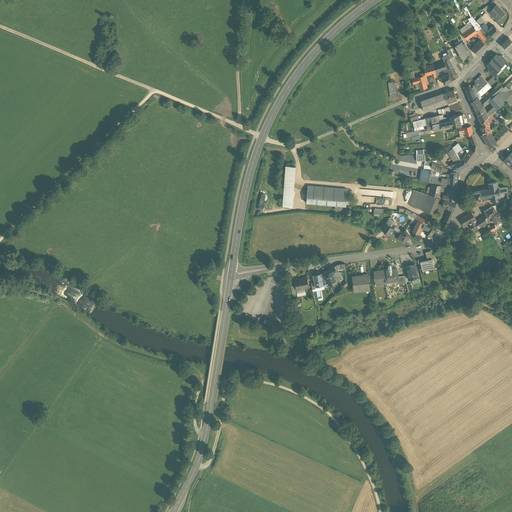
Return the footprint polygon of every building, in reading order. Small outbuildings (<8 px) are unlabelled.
[(496,4),(493,8),(491,10),(489,12),(491,13),(497,20),(504,13),(496,4)] [(491,10),(487,5),(483,9),(489,16),(491,13),(489,12),(491,10)] [(485,22),(481,17),(476,21),(477,22),(481,26),(483,24),(484,24),(485,22)] [(477,22),(473,26),(478,32),(480,31),(483,34),(486,32),(481,26),(477,22)] [(484,24),(483,24),(481,26),(486,32),(489,30),(484,24)] [(473,26),(462,33),(467,39),(477,32),(473,26)] [(494,26),(491,29),(488,32),(493,37),(500,31),(494,26)] [(483,34),(480,31),(478,32),(475,34),(481,41),(482,40),(484,42),(487,39),(483,34)] [(511,41),(509,37),(501,45),(508,51),(511,47),(511,41)] [(481,41),(475,46),(481,52),(487,46),(484,42),(482,40),(481,41)] [(462,45),(461,43),(456,46),(459,52),(460,51),(461,53),(460,53),(462,58),(463,57),(464,59),(466,56),(468,54),(466,51),(462,45)] [(449,53),(442,57),(444,60),(449,58),(451,57),(451,58),(454,56),(452,52),(449,53)] [(500,58),(496,54),(491,59),(492,60),(500,67),(504,63),(500,58)] [(509,62),(502,56),(500,58),(504,63),(506,65),(509,62)] [(449,58),(444,60),(444,62),(447,68),(448,70),(453,67),(449,58)] [(500,67),(492,60),(487,64),(491,68),(495,73),(496,73),(500,68),(500,67)] [(444,62),(434,65),(435,72),(438,71),(444,69),(447,68),(444,62)] [(433,65),(424,67),(426,75),(431,74),(431,72),(435,71),(433,65)] [(453,67),(448,70),(449,73),(452,80),(459,76),(453,67)] [(495,73),(491,68),(488,70),(494,76),(493,77),(494,78),(497,74),(496,73),(495,73)] [(446,75),(441,78),(445,85),(452,80),(449,73),(446,75)] [(424,75),(412,78),(413,83),(419,82),(420,89),(427,88),(426,84),(426,83),(424,75)] [(481,75),(474,81),(476,83),(474,85),(478,90),(487,82),(481,75)] [(487,82),(490,85),(496,80),(493,77),(487,82)] [(478,90),(481,94),(490,85),(487,82),(478,90)] [(394,83),(388,84),(390,98),(396,98),(394,83)] [(483,99),(481,102),(483,105),(489,100),(491,98),(497,93),(503,88),(500,84),(495,88),(483,99)] [(479,95),(474,90),(476,89),(473,86),(471,88),(469,85),(465,89),(467,93),(471,102),(475,98),(476,98),(477,97),(479,95)] [(503,88),(497,93),(501,98),(510,91),(505,85),(503,88)] [(454,90),(444,93),(447,103),(457,100),(454,90)] [(511,92),(510,91),(501,98),(504,102),(505,102),(506,101),(505,100),(511,93),(511,92)] [(444,93),(420,101),(423,111),(447,103),(444,93)] [(497,93),(491,98),(489,100),(495,107),(497,109),(501,105),(504,102),(501,98),(497,93)] [(477,97),(476,98),(475,98),(471,102),(476,112),(483,106),(483,105),(481,102),(479,99),(477,97)] [(495,107),(486,114),(488,117),(495,110),(497,109),(495,107)] [(484,110),(477,115),(481,123),(486,118),(487,118),(488,117),(486,114),(484,110)] [(488,117),(487,118),(489,120),(497,114),(495,110),(488,117)] [(438,115),(431,117),(433,127),(433,129),(441,128),(441,127),(440,128),(439,122),(440,122),(438,115)] [(459,115),(450,117),(450,120),(440,122),(439,122),(440,128),(441,127),(461,123),(459,115)] [(486,118),(481,123),(482,126),(480,127),(483,134),(490,132),(491,130),(489,125),(490,125),(486,118)] [(506,125),(496,135),(498,139),(508,128),(506,125)] [(473,134),(471,126),(464,128),(464,132),(465,133),(466,136),(470,135),(473,134)] [(483,134),(482,135),(484,139),(489,147),(496,141),(490,132),(483,134)] [(478,144),(475,134),(473,134),(470,135),(470,140),(470,139),(472,146),(478,144)] [(458,143),(452,148),(456,153),(461,149),(462,148),(458,143)] [(461,160),(456,153),(452,148),(447,152),(454,164),(461,160)] [(467,153),(462,160),(468,165),(477,153),(472,150),(470,149),(467,153)] [(461,160),(454,164),(450,166),(453,168),(455,169),(457,170),(458,170),(467,165),(468,165),(462,160),(461,160)] [(443,167),(435,163),(433,163),(431,168),(434,168),(441,172),(443,167)] [(296,166),(286,166),(283,206),(293,207),(296,166)] [(431,170),(423,169),(421,181),(429,182),(430,176),(431,170)] [(451,173),(450,173),(450,178),(442,178),(441,182),(442,182),(450,182),(457,183),(457,174),(451,173)] [(457,183),(450,182),(449,187),(449,193),(456,194),(457,183)] [(497,182),(488,183),(489,186),(487,187),(487,188),(479,190),(473,191),(475,198),(480,197),(480,198),(488,196),(489,199),(491,198),(491,201),(500,199),(499,195),(501,192),(505,191),(504,187),(500,188),(498,187),(497,182)] [(347,189),(308,186),(307,203),(346,206),(347,189)] [(441,190),(432,188),(430,194),(433,195),(439,198),(439,196),(441,190)] [(439,198),(433,195),(430,194),(413,190),(408,204),(432,213),(434,210),(439,198)] [(456,202),(444,199),(442,206),(450,208),(454,209),(456,202)] [(498,213),(494,206),(484,211),(486,214),(488,218),(492,215),(496,223),(502,220),(499,215),(500,215),(499,213),(498,213)] [(488,218),(486,214),(476,220),(472,212),(467,215),(463,217),(462,217),(461,220),(464,226),(469,223),(473,231),(488,222),(486,219),(488,218)] [(427,220),(417,215),(415,218),(418,220),(425,223),(427,220)] [(425,223),(418,220),(414,228),(419,231),(421,226),(425,228),(427,224),(425,223)] [(394,228),(387,223),(382,230),(390,235),(394,229),(394,228)] [(435,229),(429,226),(427,224),(425,228),(427,229),(425,232),(430,236),(435,229)] [(419,231),(414,228),(413,231),(415,238),(419,241),(422,235),(418,233),(419,231)] [(410,235),(406,229),(402,234),(401,236),(398,239),(404,243),(406,240),(408,238),(410,235)] [(401,236),(393,230),(391,233),(398,239),(401,236)] [(432,259),(434,264),(437,263),(434,255),(431,256),(430,251),(426,252),(428,260),(432,259)] [(428,260),(420,262),(423,270),(435,267),(434,264),(432,259),(428,260)] [(397,268),(392,269),(391,265),(390,264),(389,265),(388,266),(389,269),(383,270),(383,271),(385,281),(385,283),(394,281),(394,282),(399,281),(399,278),(398,276),(397,268)] [(415,264),(405,267),(409,279),(412,278),(418,277),(415,264)] [(331,273),(329,269),(322,274),(328,284),(336,279),(331,273)] [(379,270),(375,271),(376,275),(376,276),(377,275),(377,277),(376,277),(376,278),(376,282),(376,284),(377,285),(381,284),(382,283),(382,282),(385,281),(383,271),(380,271),(379,270)] [(319,274),(313,276),(314,282),(315,287),(319,286),(320,285),(324,284),(322,274),(322,273),(320,273),(319,274)] [(368,274),(353,276),(354,291),(370,289),(368,274)] [(303,278),(294,279),(296,285),(297,290),(309,287),(307,276),(303,277),(303,278)] [(333,297),(330,301),(329,301),(328,302),(332,305),(336,301),(333,297)]
